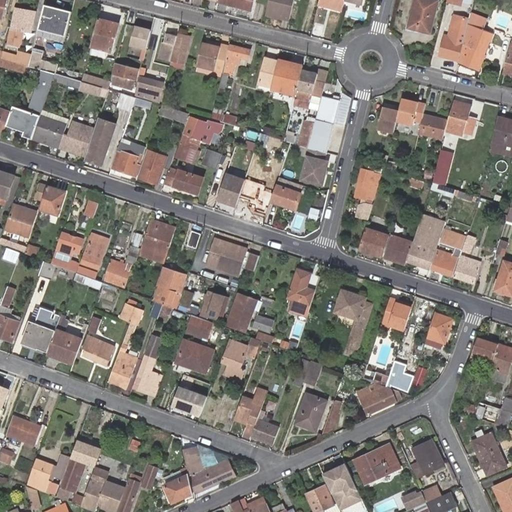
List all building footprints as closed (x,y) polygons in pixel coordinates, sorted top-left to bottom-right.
[(218,0),(218,3),(250,12),(253,0),(218,0)] [(269,0),(266,16),(290,22),(295,1),(293,0),(269,0)] [(319,0),(318,5),(343,12),(345,0),(319,0)] [(433,0),(418,0),(414,15),(423,18),(420,30),(424,31),(424,33),(432,35),(441,2),(433,0)] [(51,6),(44,5),(36,35),(43,37),(51,6)] [(51,6),(43,37),(63,42),(71,12),(51,6)] [(35,13),(16,8),(8,41),(14,42),(18,29),(30,32),(35,13)] [(463,46),(458,66),(475,72),(478,63),(484,65),(495,35),(484,30),(487,20),(471,14),(469,21),(463,46)] [(423,18),(414,15),(411,29),(424,33),(424,31),(420,30),(423,18)] [(455,32),(459,18),(455,17),(451,31),(455,32)] [(463,46),(469,21),(459,18),(455,32),(451,31),(448,41),(446,40),(442,52),(441,57),(458,62),(462,45),(463,46)] [(118,24),(98,19),(91,47),(111,52),(118,24)] [(151,28),(142,25),(137,46),(146,48),(151,28)] [(312,38),(318,40),(321,29),(315,27),(312,38)] [(174,50),(178,34),(170,32),(166,47),(164,46),(161,54),(166,55),(166,59),(170,60),(173,49),(174,50)] [(191,36),(180,33),(172,62),(173,62),(171,71),(180,73),(182,65),(184,65),(191,36)] [(221,49),(203,45),(198,67),(223,73),(223,72),(229,48),(222,46),(221,49)] [(231,47),(225,73),(227,74),(232,75),(237,57),(248,60),(251,52),(231,47)] [(33,48),(31,54),(28,67),(54,74),(55,75),(58,64),(41,59),(43,51),(33,48)] [(18,55),(3,51),(1,59),(10,62),(26,66),(28,67),(31,54),(20,51),(18,55)] [(10,62),(1,59),(0,58),(0,66),(9,69),(10,62)] [(259,86),(271,89),(278,63),(266,60),(259,86)] [(295,96),(302,71),(303,67),(279,61),(278,63),(271,89),(295,96)] [(26,66),(10,62),(9,69),(24,73),(26,66)] [(481,74),(484,65),(478,63),(475,72),(481,74)] [(138,69),(116,64),(113,74),(115,75),(112,87),(133,92),(138,69)] [(317,75),(313,87),(324,90),(328,73),(318,70),(317,75)] [(322,97),(324,90),(313,87),(317,75),(302,71),(295,96),(293,105),(297,106),(299,100),(320,105),(322,97)] [(223,72),(223,73),(217,95),(221,96),(227,74),(225,73),(223,72)] [(84,73),(81,82),(108,90),(110,81),(84,73)] [(55,75),(54,74),(51,82),(79,90),(81,82),(55,75)] [(151,102),(159,105),(164,85),(141,80),(136,98),(151,102)] [(51,85),(39,81),(28,112),(40,116),(41,111),(51,85)] [(317,150),(326,153),(334,124),(339,101),(322,97),(320,105),(314,129),(310,148),(317,150)] [(136,98),(135,98),(133,105),(148,110),(151,102),(136,98)] [(426,107),(402,101),(399,115),(397,123),(414,128),(416,123),(421,125),(424,116),(426,107)] [(465,126),(470,112),(471,107),(455,102),(449,121),(465,126)] [(32,139),(40,116),(28,112),(13,106),(11,114),(6,126),(24,133),(23,137),(32,140),(32,139)] [(177,110),(163,106),(160,115),(175,119),(177,110)] [(214,108),(211,120),(222,123),(225,114),(223,113),(224,110),(214,108)] [(0,128),(5,130),(6,126),(11,114),(0,110),(0,128)] [(177,110),(175,119),(186,122),(189,114),(186,113),(177,110)] [(377,131),(394,136),(397,123),(399,115),(383,110),(377,131)] [(40,116),(67,125),(69,121),(41,111),(40,116)] [(477,115),(470,112),(465,126),(473,129),(477,115)] [(238,117),(225,114),(222,123),(234,126),(236,127),(238,117)] [(61,144),(65,132),(67,125),(40,116),(32,139),(53,146),(55,142),(61,144)] [(424,116),(421,125),(419,134),(443,139),(448,122),(424,116)] [(211,120),(199,117),(195,129),(205,132),(213,136),(215,130),(232,135),(234,126),(222,123),(211,120)] [(511,119),(501,117),(498,117),(492,141),(511,145),(511,119)] [(85,157),(95,128),(73,120),(68,134),(65,132),(61,144),(59,148),(85,157)] [(115,126),(98,120),(95,128),(85,157),(102,163),(115,126)] [(189,127),(186,136),(194,139),(193,144),(200,146),(201,143),(210,146),(213,136),(205,132),(195,129),(189,127)] [(310,148),(314,129),(305,127),(300,146),(310,148)] [(452,137),(450,136),(446,135),(437,175),(446,178),(449,166),(446,165),(452,137)] [(194,139),(186,136),(182,147),(180,147),(177,158),(187,161),(191,149),(198,152),(200,146),(193,144),(194,139)] [(511,145),(492,141),(490,150),(511,155),(511,145)] [(113,170),(135,178),(141,160),(138,159),(139,158),(141,151),(122,144),(119,152),(113,170)] [(148,150),(144,162),(146,163),(141,179),(158,185),(164,169),(170,171),(170,169),(178,146),(171,144),(167,157),(148,150)] [(306,163),(312,166),(317,150),(310,148),(310,149),(306,163)] [(195,164),(198,152),(191,149),(187,161),(195,164)] [(323,169),(327,153),(326,153),(317,150),(312,166),(323,169)] [(216,171),(221,156),(207,151),(202,166),(216,171)] [(230,159),(223,157),(218,172),(225,174),(230,159)] [(385,169),(388,159),(380,157),(377,167),(381,168),(385,169)] [(395,161),(388,159),(385,169),(392,171),(395,161)] [(377,167),(370,165),(368,171),(363,170),(357,196),(366,199),(366,201),(367,204),(363,206),(358,219),(367,222),(372,205),(381,168),(377,167)] [(170,171),(166,183),(200,195),(205,179),(181,171),(180,173),(170,169),(170,171)] [(15,177),(0,171),(0,197),(6,199),(8,200),(15,177)] [(433,181),(435,174),(426,171),(424,179),(433,181)] [(245,181),(227,175),(218,201),(237,207),(240,198),(245,181)] [(247,179),(245,181),(240,198),(253,215),(266,218),(271,202),(274,193),(264,190),(266,186),(247,179)] [(425,183),(418,181),(417,188),(423,190),(425,183)] [(457,191),(432,184),(430,190),(444,194),(443,196),(454,199),(457,191)] [(271,202),(297,211),(302,194),(276,186),(274,193),(271,202)] [(37,201),(44,203),(49,189),(42,187),(37,201)] [(67,194),(49,189),(44,203),(41,211),(59,217),(67,194)] [(472,202),(474,196),(459,192),(457,198),(472,202)] [(99,204),(91,201),(86,216),(95,219),(99,204)] [(36,212),(14,205),(6,230),(28,238),(36,212)] [(424,216),(422,223),(442,229),(444,223),(424,216)] [(176,228),(151,219),(142,248),(140,254),(139,256),(164,264),(176,228)] [(442,229),(422,223),(420,229),(409,260),(430,267),(440,236),(442,229)] [(448,243),(463,248),(467,234),(446,228),(441,245),(446,247),(448,243)] [(389,236),(366,229),(359,249),(382,257),(389,236)] [(196,250),(201,235),(192,232),(187,246),(196,250)] [(142,234),(137,233),(134,244),(139,245),(142,234)] [(59,253),(57,253),(55,259),(53,264),(56,265),(62,267),(76,272),(77,272),(79,266),(71,264),(73,258),(76,250),(81,252),(84,241),(65,235),(59,253)] [(411,242),(392,235),(385,257),(404,263),(411,242)] [(103,251),(107,240),(94,236),(90,247),(96,249),(93,258),(87,256),(84,265),(100,270),(106,252),(103,251)] [(501,239),(497,253),(505,256),(509,242),(501,239)] [(239,276),(244,263),(248,251),(216,240),(212,253),(208,265),(218,269),(239,276)] [(466,240),(463,250),(470,252),(474,242),(466,240)] [(20,245),(10,242),(8,246),(18,251),(20,245)] [(460,257),(463,248),(448,243),(446,247),(441,245),(439,250),(460,257)] [(27,254),(29,249),(20,245),(18,251),(20,252),(27,254)] [(140,254),(142,248),(132,245),(130,251),(140,254)] [(8,246),(2,258),(15,263),(20,252),(8,246)] [(39,249),(30,246),(29,249),(27,254),(36,257),(39,249)] [(96,249),(90,247),(87,256),(93,258),(96,249)] [(453,275),(460,257),(439,250),(433,268),(453,275)] [(261,256),(250,252),(245,266),(256,270),(261,256)] [(462,254),(455,276),(475,282),(482,261),(462,254)] [(136,259),(129,256),(126,265),(133,268),(136,259)] [(56,265),(53,264),(44,260),(38,275),(51,280),(56,265)] [(511,263),(505,261),(501,275),(499,274),(494,291),(511,296),(511,263)] [(106,278),(126,285),(129,276),(131,269),(121,265),(111,262),(106,278)] [(62,267),(56,265),(51,280),(57,281),(59,273),(62,267)] [(74,278),(76,272),(62,267),(59,273),(74,278)] [(89,270),(81,267),(79,273),(87,276),(89,270)] [(158,287),(154,301),(156,301),(163,304),(174,308),(177,309),(181,295),(179,294),(186,276),(164,269),(158,287)] [(311,274),(297,269),(288,298),(311,306),(320,277),(311,274)] [(79,273),(77,272),(74,279),(102,290),(105,282),(103,282),(87,276),(79,273)] [(125,288),(126,285),(106,278),(105,281),(125,288)] [(15,288),(8,286),(1,304),(9,307),(15,288)] [(185,290),(180,304),(189,308),(194,293),(185,290)] [(217,319),(224,297),(204,291),(199,307),(205,309),(203,314),(217,319)] [(345,353),(356,357),(373,304),(371,304),(364,302),(365,299),(342,291),(335,314),(355,321),(345,353)] [(250,306),(252,299),(241,295),(232,325),(248,331),(255,308),(250,306)] [(228,298),(224,297),(217,319),(221,320),(228,298)] [(397,301),(390,298),(382,322),(380,327),(388,329),(390,325),(405,330),(413,305),(397,301)] [(163,304),(156,301),(151,315),(158,318),(163,304)] [(9,307),(1,304),(0,308),(0,314),(10,318),(14,309),(9,307)] [(163,304),(158,318),(169,322),(172,315),(174,308),(163,304)] [(130,321),(135,307),(126,305),(121,317),(130,321)] [(142,310),(135,307),(130,321),(131,321),(120,352),(121,353),(111,381),(128,387),(138,358),(125,354),(128,346),(127,345),(132,331),(133,332),(136,324),(137,324),(142,310)] [(62,316),(41,308),(35,325),(30,323),(22,344),(48,353),(56,332),(56,331),(62,316)] [(177,309),(174,308),(172,315),(185,320),(188,313),(177,309)] [(277,318),(259,312),(255,324),(273,330),(277,318)] [(10,318),(0,314),(0,336),(12,341),(19,321),(10,318)] [(83,341),(89,324),(85,323),(79,339),(65,335),(70,320),(66,318),(67,316),(62,314),(62,316),(56,331),(56,332),(48,353),(61,358),(60,361),(74,366),(83,341)] [(453,320),(435,314),(425,346),(433,349),(434,346),(441,348),(443,342),(445,343),(453,320)] [(214,323),(195,316),(189,333),(204,339),(206,332),(211,333),(214,323)] [(95,317),(90,331),(97,334),(102,320),(98,318),(95,317)] [(273,344),(275,337),(260,332),(257,338),(262,340),(264,341),(273,344)] [(164,339),(152,335),(144,355),(147,356),(135,389),(150,395),(157,375),(152,373),(164,339)] [(88,336),(83,349),(86,350),(83,356),(111,366),(117,347),(88,336)] [(257,338),(252,337),(249,344),(232,338),(224,360),(230,363),(226,373),(243,379),(247,369),(242,367),(247,352),(257,355),(262,340),(257,338)] [(499,345),(478,338),(470,360),(491,366),(499,345)] [(216,352),(186,341),(178,362),(207,373),(216,352)] [(511,355),(511,348),(499,345),(491,366),(491,368),(487,378),(503,383),(506,374),(511,355)] [(387,386),(390,387),(392,381),(409,387),(414,373),(407,371),(408,367),(401,364),(403,358),(396,356),(387,386)] [(304,380),(311,362),(303,359),(293,385),(301,388),(304,380)] [(348,372),(364,377),(368,363),(353,359),(348,372)] [(322,366),(311,362),(304,380),(315,384),(322,366)] [(426,370),(419,368),(414,382),(422,384),(426,370)] [(387,375),(377,372),(375,380),(384,382),(387,375)] [(359,392),(362,398),(376,390),(379,384),(359,392)] [(376,390),(362,398),(370,415),(402,399),(398,391),(379,384),(376,390)] [(209,396),(180,386),(172,407),(201,417),(209,396)] [(266,397),(268,392),(258,389),(256,393),(266,397)] [(253,400),(243,397),(236,418),(242,420),(241,422),(247,424),(245,430),(252,433),(253,433),(261,411),(266,397),(256,393),(253,400)] [(308,424),(307,428),(316,431),(327,401),(307,393),(296,420),(308,424)] [(341,402),(331,400),(322,436),(334,431),(341,402)] [(479,403),(475,416),(496,424),(501,410),(479,403)] [(475,407),(466,404),(464,410),(473,413),(475,407)] [(511,413),(501,410),(496,424),(509,428),(511,419),(511,413)] [(253,433),(251,437),(273,445),(280,427),(265,422),(268,413),(261,411),(253,433)] [(9,431),(36,441),(41,428),(14,418),(9,431)] [(506,466),(492,433),(486,436),(485,436),(482,430),(476,432),(479,439),(473,442),(487,475),(506,466)] [(401,432),(396,434),(400,443),(405,441),(401,432)] [(102,448),(79,439),(72,457),(96,466),(102,448)] [(420,461),(410,465),(416,479),(426,474),(445,466),(433,439),(414,448),(420,461)] [(390,444),(356,459),(366,482),(400,467),(390,444)] [(198,448),(185,450),(190,475),(194,493),(234,474),(227,459),(204,470),(198,448)] [(0,454),(0,456),(11,460),(14,454),(2,450),(0,454)] [(58,467),(38,459),(29,484),(57,495),(69,462),(66,461),(64,464),(62,463),(55,483),(52,482),(58,467)] [(58,498),(65,501),(69,490),(72,492),(82,463),(73,460),(63,487),(61,487),(58,498)] [(82,463),(72,492),(76,493),(87,465),(82,463)] [(347,464),(325,474),(342,511),(364,501),(347,464)] [(159,467),(150,465),(142,485),(151,488),(159,467)] [(89,484),(81,506),(96,511),(98,507),(99,503),(102,505),(101,508),(105,509),(104,511),(106,511),(114,511),(123,488),(107,482),(106,482),(110,471),(96,466),(89,484)] [(194,493),(189,468),(182,471),(185,478),(165,487),(173,503),(194,493)] [(140,476),(131,473),(129,479),(130,479),(117,511),(129,511),(140,483),(135,481),(136,478),(138,479),(140,476)] [(511,511),(511,477),(494,487),(505,511),(511,511)] [(423,493),(427,501),(442,494),(438,484),(422,492),(423,493)] [(323,511),(322,510),(334,505),(326,485),(306,494),(313,511),(323,511)] [(35,490),(25,486),(31,509),(41,506),(37,490),(35,490)] [(114,511),(116,511),(125,488),(123,488),(114,511)] [(432,511),(436,511),(457,502),(452,489),(442,494),(427,501),(432,511)] [(411,496),(413,500),(406,503),(409,509),(414,507),(427,501),(423,493),(418,495),(417,493),(411,496)] [(83,498),(76,496),(74,502),(81,505),(83,498)] [(243,498),(239,500),(244,511),(248,508),(247,506),(243,498)] [(244,511),(269,511),(263,498),(247,506),(248,508),(244,511)] [(239,500),(231,503),(235,511),(244,511),(239,500)] [(68,511),(65,504),(61,506),(60,501),(55,503),(57,507),(43,511),(68,511)] [(415,511),(432,511),(427,501),(414,507),(415,511)] [(6,509),(7,511),(26,511),(22,502),(6,509)] [(287,511),(282,502),(272,507),(274,511),(287,511)] [(340,511),(336,503),(334,505),(322,510),(323,511),(340,511)]
